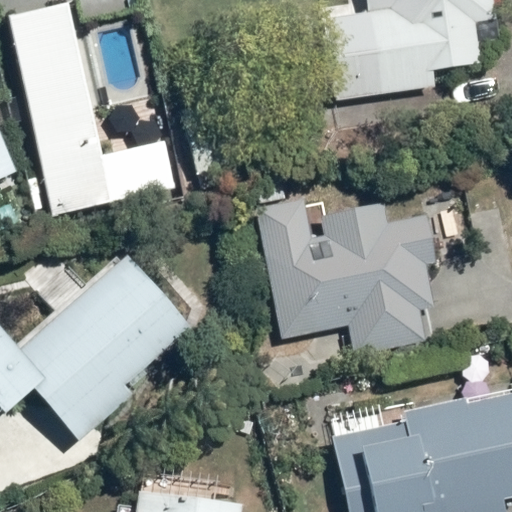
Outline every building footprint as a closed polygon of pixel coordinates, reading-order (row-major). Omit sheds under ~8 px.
[(369,0),(380,102),(439,96),(437,73),(489,68),(485,24),(503,22),(500,0),(369,0)] [(73,1),(11,14),(54,217),(164,194),(150,127),(121,133),(115,105),(96,109),(73,1)] [(222,124),(190,128),(196,184),(228,181),(222,124)] [(0,181),(20,173),(0,129),(0,181)] [(325,216),(328,234),(313,236),(307,201),(257,209),(282,340),(347,328),(353,361),(435,346),(420,269),(445,265),(436,214),(394,222),(391,203),(358,209),(325,216)] [(0,319),(0,407),(10,420),(45,392),(83,439),(134,398),(128,389),(196,334),(134,257),(22,347),(0,319)] [(511,396),(335,428),(349,511),(509,511),(506,496),(511,495),(511,396)] [(246,511),(249,500),(142,484),(137,511),(246,511)]
